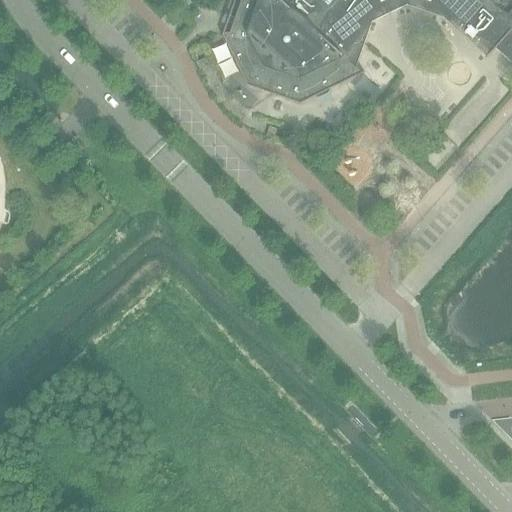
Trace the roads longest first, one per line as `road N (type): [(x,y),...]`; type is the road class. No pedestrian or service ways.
road 1 (residential): [(418,421),(16,0)]
road 2 (residential): [(506,511),(418,421)]
